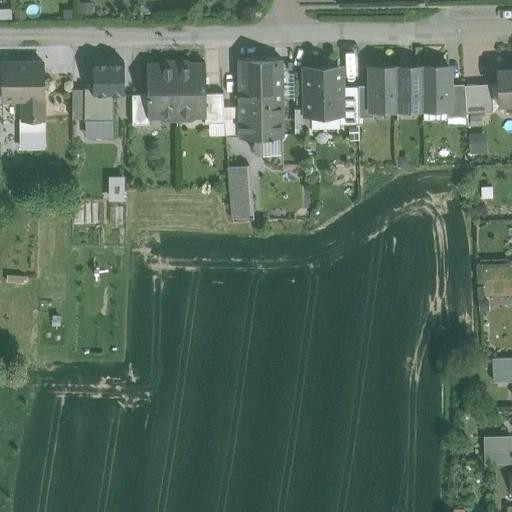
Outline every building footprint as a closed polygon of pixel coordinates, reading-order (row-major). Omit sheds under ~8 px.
[(276,57),(241,59),(242,99),(244,99),(276,98),(277,98),(276,57)] [(43,60),(4,60),(4,99),(20,100),(42,100),(43,60)] [(124,93),(124,61),(93,61),(93,87),(85,87),(85,88),(85,118),(85,119),(114,119),(113,93),(124,93)] [(177,113),(176,63),(164,63),(164,65),(147,66),(148,94),(148,114),(149,114),(177,113)] [(188,65),(188,63),(176,63),(177,113),(205,113),(206,113),(206,93),(205,65),(188,65)] [(398,107),(397,65),(372,66),(372,84),(372,108),(373,108),(398,107)] [(423,107),(423,65),(397,65),(398,107),(423,107)] [(448,83),(448,65),(423,65),(423,107),(424,119),(447,119),(447,115),(447,107),(449,107),(448,83)] [(340,67),(306,67),(307,113),(340,112),(341,112),(340,87),(340,67)] [(511,68),(496,69),(498,102),(511,101),(511,68)] [(464,84),(464,83),(448,83),(449,107),(447,107),(447,115),(466,115),(466,111),(464,84)] [(492,83),(464,84),(466,111),(494,110),(492,83)] [(372,84),(358,84),(358,87),(359,116),(373,116),(373,108),(372,108),(372,84)] [(358,87),(340,87),(341,112),(340,112),(340,123),(359,123),(359,116),(358,87)] [(85,88),(73,88),(73,118),(85,118),(85,88)] [(223,92),(206,93),(206,113),(205,113),(205,123),(225,122),(223,92)] [(148,114),(148,94),(132,94),(132,124),(149,124),(149,114),(148,114)] [(276,98),(244,99),(245,136),(256,136),(277,135),(276,98)] [(42,100),(20,100),(20,120),(42,121),(42,100)] [(447,119),(448,127),(466,127),(466,115),(447,115),(447,119)] [(42,121),(20,120),(19,147),(42,148),(42,121)] [(277,135),(256,136),(256,152),(278,151),(277,135)] [(248,165),(228,166),(232,217),(251,216),(248,165)] [(511,355),(493,357),(494,380),(511,379),(511,355)] [(511,435),(485,436),(486,462),(511,461),(511,435)] [(471,476),(477,484),(489,475),(483,467),(471,476)]
